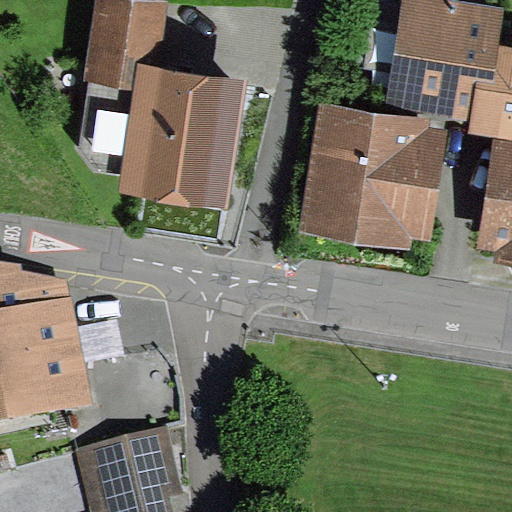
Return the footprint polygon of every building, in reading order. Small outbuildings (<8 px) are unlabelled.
[(91,169),(120,172),(119,182),(229,195),(244,66),(165,57),(171,0),(92,0),(75,146),(91,169)] [(404,69),(400,94),(480,106),(486,65),(489,42),(490,42),(492,42),(496,12),(416,0),(414,0),(411,25),(373,19),(367,63),(404,69)] [(511,45),(492,42),(490,42),(489,42),(486,65),(480,106),(477,121),(511,126),(511,45)] [(330,115),(316,210),(398,223),(413,128),(330,115)] [(0,326),(62,315),(55,284),(0,276),(0,326)] [(79,397),(62,315),(0,326),(0,393),(4,412),(79,397)] [(99,477),(107,507),(117,505),(118,511),(165,511),(161,494),(175,490),(168,460),(99,477)]
